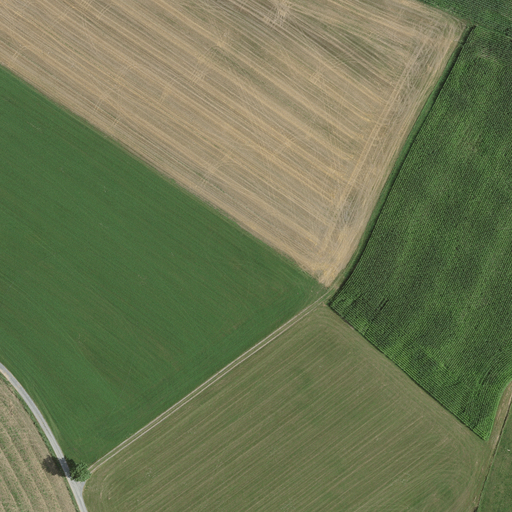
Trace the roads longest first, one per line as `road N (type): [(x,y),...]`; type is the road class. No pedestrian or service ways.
road 1 (track): [(332,290),(91,469),(74,490)]
road 2 (track): [(74,490),(29,401),(0,369)]
